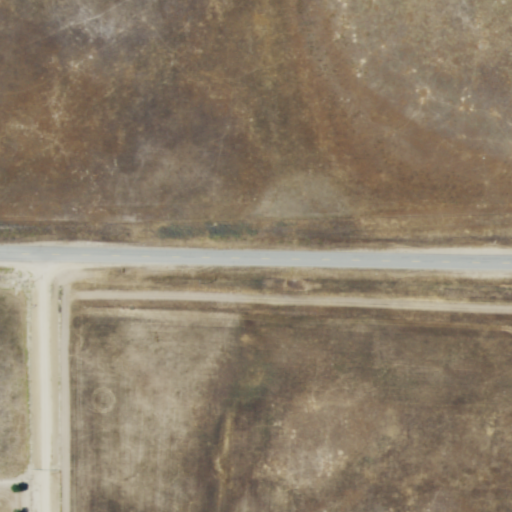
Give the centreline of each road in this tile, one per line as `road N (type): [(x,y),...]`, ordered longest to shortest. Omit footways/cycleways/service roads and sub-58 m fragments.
road 1 (secondary): [(0,257),(511,263)]
road 2 (residential): [(41,511),(36,258)]
